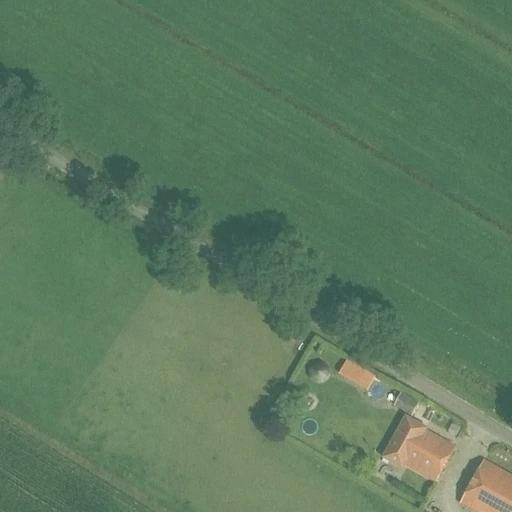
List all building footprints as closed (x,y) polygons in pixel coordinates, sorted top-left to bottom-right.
[(370,390),(379,375),(351,358),(342,372),(370,390)] [(310,379),(317,384),(326,383),(331,376),(329,367),(323,362),(314,363),(309,371),(310,379)] [(396,407),(411,416),(419,403),(404,394),(396,407)] [(405,466),(436,482),(455,448),(426,432),(428,428),(406,416),(384,457),(404,468),(405,466)] [(461,503),(477,511),(511,511),(511,475),(483,460),(461,503)]
